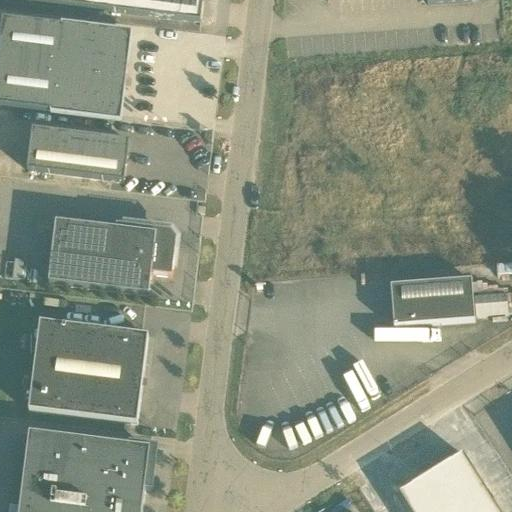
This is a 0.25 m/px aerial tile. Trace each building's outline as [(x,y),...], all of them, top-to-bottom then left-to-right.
[(201,25),(204,0),(5,0),(6,1),(201,25)] [(511,0),(327,0),(328,3),(329,3),(329,0),(427,0),(428,5),(488,0),(491,45),(511,43),(511,0)] [(0,107),(120,122),(130,37),(3,21),(0,43),(0,107)] [(124,185),(130,143),(33,131),(28,172),(124,185)] [(511,210),(298,227),(301,276),(511,259),(511,210)] [(56,225),(49,285),(149,298),(151,281),(152,277),(169,279),(172,280),(173,272),(179,272),(182,239),(174,229),(124,223),(124,228),(117,227),(116,232),(56,225)] [(394,330),(475,323),(472,282),(391,289),(394,330)] [(138,426),(149,338),(40,324),(29,413),(138,426)] [(153,494),(154,490),(151,490),(154,474),(148,473),(150,451),(30,436),(20,511),(142,511),(145,493),(153,494)] [(498,511),(463,455),(399,496),(409,511),(498,511)]
